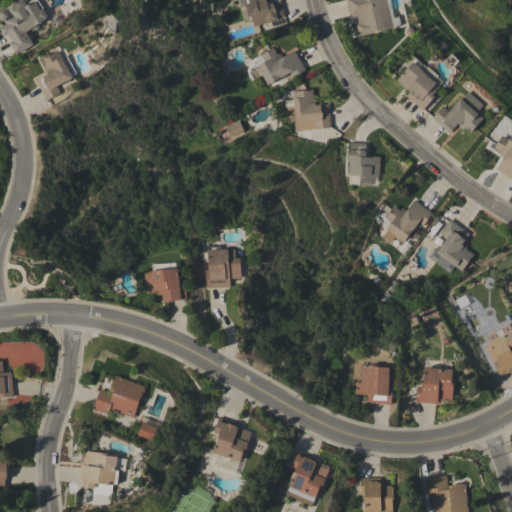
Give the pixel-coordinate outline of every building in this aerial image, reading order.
[(0,20),(0,9),(4,7),(6,7),(15,1),(15,2),(18,0),(23,0),(26,5),(34,0),(40,10),(42,9),(47,17),(38,22),(38,24),(38,27),(33,31),(30,30),(29,28),(24,31),(33,44),(17,55),(9,43),(11,41),(7,34),(5,36),(0,28),(3,25),(1,23),(4,21),(0,20)] [(280,18),(281,20),(270,23),(270,21),(253,27),(246,3),(248,3),(247,0),(268,0),(270,3),(279,0),(284,16),(280,18)] [(345,0),(386,0),(393,26),(364,34),(364,35),(358,36),(356,24),(358,23),(356,16),(350,17),(345,0)] [(259,56),(271,49),(275,56),(278,55),(280,58),(294,50),(305,69),(291,77),(289,73),(264,87),(259,79),(261,77),(250,84),(248,81),(246,78),(246,75),(256,69),(256,68),(250,71),(246,65),(252,60),(259,57),(259,56)] [(35,80),(46,74),(43,67),(45,66),(42,59),(59,50),(63,57),(67,55),(70,60),(66,62),(72,72),(71,73),(73,77),(57,86),(61,93),(46,100),(35,80)] [(406,96),(409,93),(396,80),(413,61),(423,70),(422,71),(439,86),(432,95),(434,97),(422,110),(406,96)] [(219,84),(211,76),(219,67),(227,76),(219,84)] [(330,127),(295,131),(294,122),(287,122),(286,114),(294,113),(293,106),(285,107),(285,101),(293,101),(292,99),(293,99),(293,91),(312,89),(313,99),(315,98),(316,105),(320,104),(320,105),(328,104),(330,127)] [(431,118),(442,106),(448,111),(460,98),(461,99),(465,95),(480,109),(477,113),(483,119),(470,133),(463,126),(461,128),(457,124),(448,133),(431,118)] [(229,137),(225,127),(239,121),(244,131),(229,137)] [(511,179),(496,169),(503,157),(499,155),(500,152),(494,148),(501,136),(508,140),(511,133),(511,179)] [(379,174),(371,174),(371,176),(365,176),(364,177),(359,176),(359,185),(348,184),(349,175),(348,175),(349,160),(348,160),(348,149),(349,149),(349,142),(366,143),(366,157),(372,157),(372,156),(380,157),(379,174)] [(380,237),(402,254),(432,213),(412,199),(404,210),(400,208),(398,210),(391,206),(383,217),(389,222),(384,229),(385,230),(380,237)] [(469,234),(462,244),(466,247),(465,248),(473,255),(461,271),(451,263),(445,270),(435,262),(440,255),(435,252),(446,238),(439,232),(450,219),(469,234)] [(206,288),(205,270),(209,270),(208,251),(209,250),(208,242),(221,241),(221,249),(228,249),(228,250),(236,249),(236,258),(241,258),(242,278),(230,279),(231,287),(206,288)] [(144,272),(151,272),(151,270),(153,270),(153,264),(176,262),(177,269),(179,268),(180,284),(185,283),(186,298),(180,299),(180,300),(173,300),(173,302),(166,302),(166,301),(162,301),(162,294),(157,295),(157,292),(152,292),(150,292),(150,291),(146,291),(144,272)] [(509,323),(511,329),(511,370),(500,377),(483,346),(489,343),(485,336),(509,323)] [(13,396),(0,396),(0,361),(2,361),(3,372),(11,372),(13,396)] [(361,366),(368,366),(368,364),(378,365),(378,367),(389,367),(388,386),(391,386),(391,393),(394,393),(394,398),(391,398),(391,404),(367,403),(367,395),(354,394),(354,389),(355,389),(355,382),(360,382),(361,366)] [(417,386),(422,386),(424,367),(432,368),(432,365),(439,366),(439,368),(452,369),(452,380),(453,380),(452,401),(450,401),(450,403),(440,402),(440,400),(438,400),(437,404),(416,402),(417,386)] [(146,387),(143,395),(142,394),(133,418),(110,409),(108,414),(92,408),(100,388),(109,392),(115,375),(146,387)] [(218,417),(239,424),(238,428),(241,429),(241,428),(252,432),(245,452),(243,452),(240,462),(230,459),(229,462),(219,459),(221,455),(212,452),(219,434),(213,432),(218,417)] [(157,428),(153,441),(137,435),(142,422),(157,428)] [(116,470),(119,470),(117,484),(115,484),(114,485),(95,483),(95,488),(79,486),(81,465),(84,465),(85,453),(86,453),(87,451),(108,453),(107,455),(118,457),(116,470)] [(296,469),(291,466),(297,451),(318,460),(316,464),(318,464),(319,462),(330,467),(320,488),(319,488),(313,502),(287,490),(296,469)] [(425,478),(446,475),(447,486),(465,484),(467,511),(434,511),(432,493),(427,494),(425,478)] [(380,477),(380,483),(384,483),(384,485),(391,485),(391,486),(393,486),(393,499),(392,499),(392,511),(364,511),(364,495),(360,495),(360,478),(380,477)]
